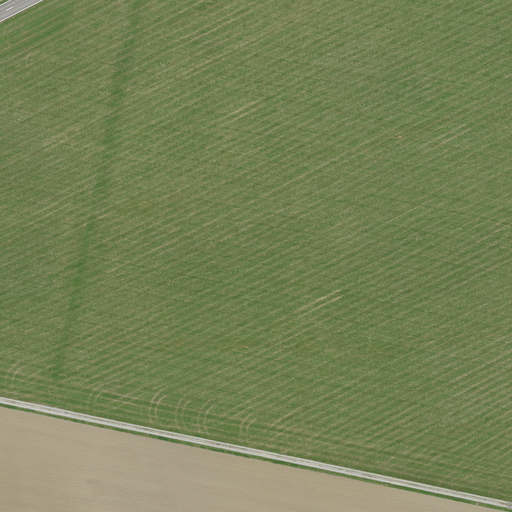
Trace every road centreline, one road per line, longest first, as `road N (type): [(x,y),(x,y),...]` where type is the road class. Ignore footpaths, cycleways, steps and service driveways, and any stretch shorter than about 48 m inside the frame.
road 1 (track): [(511,497),(0,381)]
road 2 (track): [(44,389),(131,0)]
